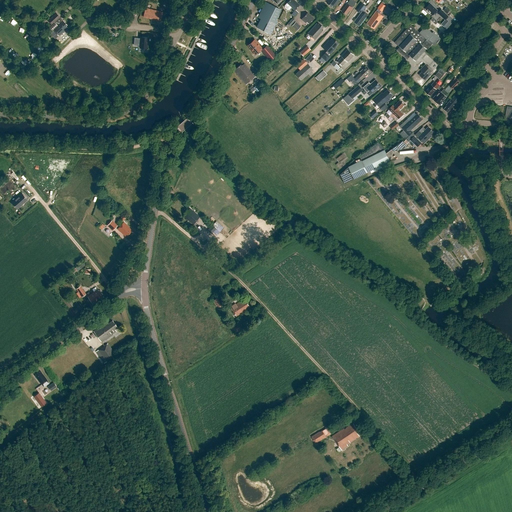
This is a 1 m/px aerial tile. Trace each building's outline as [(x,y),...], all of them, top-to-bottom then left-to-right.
[(295,10),(299,5),(293,0),(289,0),(287,3),(284,6),(284,7),(288,10),(289,10),(290,9),(293,12),(295,10)] [(347,0),(350,0),(342,11),(347,15),(350,11),(351,11),(353,8),(352,8),(356,3),(353,0),(347,0)] [(281,10),(265,2),(257,18),(260,19),(256,27),(271,35),(277,21),(276,20),(281,10)] [(366,6),(362,3),(357,11),(361,14),(354,22),(360,26),(368,15),(364,12),(365,11),(364,9),(366,6)] [(378,9),(367,24),(373,28),(373,27),(375,28),(384,17),(380,14),(382,12),(386,7),(381,3),(378,8),(378,9)] [(425,9),(433,15),(436,12),(438,15),(439,14),(445,20),(449,16),(441,10),(439,12),(430,3),(425,9)] [(145,9),(144,17),(161,21),(163,12),(145,9)] [(48,21),(51,24),(48,27),(52,31),(53,30),(59,36),(68,28),(66,26),(67,25),(56,13),(48,21)] [(307,13),(301,19),(305,23),(307,22),(309,24),(314,19),(307,13)] [(293,18),(287,24),(290,26),(296,20),(293,18)] [(301,27),(296,22),(292,26),(297,31),(301,27)] [(316,24),(308,33),(315,40),(322,31),(321,30),(323,27),(319,23),(318,25),(316,24)] [(420,33),(411,25),(395,43),(400,47),(397,50),(408,60),(411,56),(416,61),(426,49),(427,50),(433,44),(435,46),(441,39),(433,32),(432,33),(425,27),(420,33)] [(135,38),(134,45),(140,46),(140,48),(147,49),(148,38),(141,37),(141,39),(135,38)] [(325,53),(321,57),(326,62),(330,57),(328,56),(330,54),(336,48),(335,47),(338,44),(332,38),(328,43),(327,43),(323,48),(327,51),(325,53)] [(254,40),(248,46),(255,54),(261,49),(254,40)] [(276,56),(267,45),(261,51),(269,61),(276,56)] [(307,46),(300,53),(303,57),(311,50),(307,46)] [(342,56),(342,57),(338,62),(342,66),(347,61),(348,62),(354,55),(348,50),(342,56)] [(303,59),(291,70),(294,73),(299,70),(300,70),(295,74),(296,74),(301,81),(313,70),(303,59)] [(246,85),(255,77),(244,64),(241,66),(240,65),(233,70),(246,85)] [(431,73),(433,71),(425,64),(420,70),(422,72),(419,75),(426,81),(432,74),(431,73)] [(361,73),(358,76),(361,80),(365,77),(371,72),(366,66),(360,72),(361,73)] [(315,78),(319,82),(327,75),(324,70),(315,78)] [(347,79),(351,84),(356,80),(351,75),(347,79)] [(381,83),(376,77),(370,82),(368,80),(363,85),(367,89),(370,87),(373,90),(381,83)] [(337,89),(345,81),(342,78),(334,86),(337,89)] [(456,78),(449,86),(453,89),(460,82),(456,78)] [(438,90),(441,87),(434,82),(431,85),(425,92),(430,96),(437,88),(438,90)] [(353,99),(359,93),(355,89),(349,94),(353,99)] [(440,91),(433,99),(439,105),(446,97),(445,96),(448,93),(444,89),(441,92),(440,91)] [(389,99),(393,96),(388,90),(383,94),(382,93),(374,100),(376,103),(373,106),(377,110),(380,108),(383,111),(388,107),(385,103),(387,102),(386,102),(389,99)] [(446,106),(447,106),(445,109),(448,112),(452,108),(452,109),(457,104),(456,104),(459,100),(455,96),(452,100),(452,99),(446,106)] [(389,109),(399,119),(403,114),(399,111),(404,105),(400,101),(394,107),(393,105),(389,109)] [(409,136),(407,139),(409,141),(410,140),(418,147),(423,142),(425,144),(432,136),(431,136),(434,133),(429,127),(418,137),(419,138),(418,139),(414,136),(415,135),(413,133),(411,131),(423,119),(417,113),(409,121),(407,119),(400,126),(404,130),(400,134),(405,139),(409,136)] [(401,146),(400,145),(399,147),(401,149),(404,146),(405,147),(410,142),(407,139),(401,146)] [(385,150),(378,142),(361,158),(362,161),(348,167),(341,175),(345,184),(382,165),(383,167),(391,163),(385,150)] [(11,178),(5,182),(12,193),(18,189),(11,178)] [(16,199),(11,203),(12,203),(17,209),(28,200),(22,194),(16,199)] [(187,209),(184,213),(185,214),(183,216),(193,225),(200,217),(190,208),(188,210),(187,209)] [(214,224),(207,231),(210,233),(211,234),(216,229),(215,227),(216,226),(217,227),(219,224),(216,221),(214,224)] [(112,231),(116,227),(110,222),(107,226),(112,231)] [(129,228),(123,222),(117,229),(125,236),(127,234),(128,235),(131,232),(130,231),(131,230),(129,228)] [(76,268),(79,271),(85,265),(83,262),(76,268)] [(76,289),(82,297),(86,294),(80,286),(76,289)] [(99,291),(98,289),(87,297),(93,304),(103,297),(101,295),(102,294),(100,290),(99,291)] [(219,296),(214,300),(219,307),(224,303),(219,296)] [(232,307),(231,308),(236,316),(250,307),(246,301),(245,302),(243,300),(239,303),(239,302),(236,304),(235,303),(231,306),(232,307)] [(116,331),(115,329),(117,327),(112,320),(108,324),(107,322),(105,324),(104,323),(93,331),(101,342),(116,331)] [(116,355),(108,343),(96,352),(104,363),(116,355)] [(47,380),(40,371),(39,372),(38,371),(35,374),(36,375),(35,376),(42,384),(47,380)] [(53,382),(48,387),(51,391),(52,391),(54,394),(58,391),(56,388),(57,387),(53,382)] [(34,396),(42,407),(47,403),(39,392),(34,396)] [(344,429),(332,436),(340,449),(341,448),(342,450),(348,446),(347,444),(360,436),(357,432),(358,431),(353,423),(345,429),(344,429)] [(323,430),(311,437),(315,444),(327,437),(323,430)]
